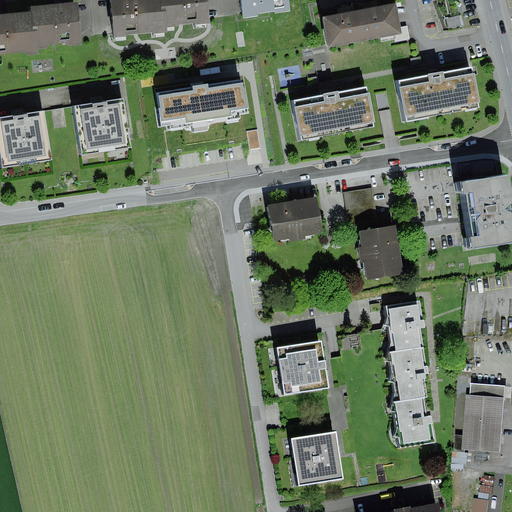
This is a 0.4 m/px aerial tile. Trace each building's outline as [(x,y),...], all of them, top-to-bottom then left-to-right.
[(161,0),(110,0),(114,37),(135,34),(164,31),(164,27),(161,0)] [(208,0),(161,0),(164,27),(180,26),(211,22),(208,0)] [(287,0),(240,0),(243,19),(258,16),(257,14),(275,11),(275,13),(290,11),(287,0)] [(395,2),(322,16),(328,48),(380,38),(381,42),(394,39),(395,42),(410,40),(407,26),(400,27),(395,2)] [(52,5),(31,7),(32,11),(35,49),(46,48),(49,45),(65,43),(68,46),(82,45),(78,3),(52,5)] [(4,14),(0,14),(0,56),(2,54),(23,53),(28,56),(36,55),(35,49),(32,11),(4,14)] [(458,16),(446,19),(448,28),(461,25),(458,16)] [(402,123),(476,108),(467,66),(426,74),(394,80),(402,123)] [(219,67),(200,70),(201,76),(220,73),(219,67)] [(193,91),(159,96),(160,108),(159,108),(161,127),(170,126),(170,129),(194,126),(195,132),(207,130),(206,124),(241,119),(240,115),(250,114),(247,95),(244,95),(242,83),(208,88),(208,84),(192,86),(193,91)] [(300,137),(374,122),(367,86),(292,101),(300,137)] [(97,102),(72,107),(80,155),(105,151),(133,147),(125,99),(97,102)] [(389,110),(378,112),(384,140),(390,139),(395,137),(389,110)] [(18,115),(0,118),(0,160),(1,168),(25,165),(51,161),(53,160),(46,111),(45,111),(18,115)] [(258,130),(248,132),(250,150),(255,149),(260,148),(258,130)] [(499,175),(453,182),(464,250),(511,242),(505,209),(499,175)] [(370,189),(342,193),(345,210),(348,228),(376,224),(373,207),(370,189)] [(317,198),(268,206),(274,241),(289,239),(289,242),(305,240),(305,236),(322,234),(317,198)] [(395,226),(359,231),(362,247),(358,248),(361,263),(364,263),(367,280),(403,274),(395,226)] [(416,301),(382,307),(386,329),(390,352),(419,347),(419,346),(416,329),(421,328),(420,324),(416,301)] [(318,342),(271,349),(278,396),(302,393),(326,389),(322,365),(318,342)] [(390,352),(386,352),(394,402),(420,398),(424,398),(420,375),(423,374),(423,371),(419,347),(390,352)] [(455,436),(454,450),(500,454),(506,386),(472,383),(471,395),(466,395),(463,437),(455,436)] [(390,403),(398,449),(431,443),(427,420),(427,416),(423,417),(420,398),(394,402),(390,403)] [(286,440),(293,487),(340,480),(337,458),(337,456),(333,433),(309,436),(286,440)] [(452,452),(451,463),(466,464),(467,453),(452,452)] [(484,475),(482,484),(492,486),(494,477),(484,475)] [(492,494),(493,487),(481,485),(479,492),(492,494)] [(473,499),(470,511),(486,511),(488,501),(473,499)] [(438,511),(437,502),(390,511),(438,511)]
